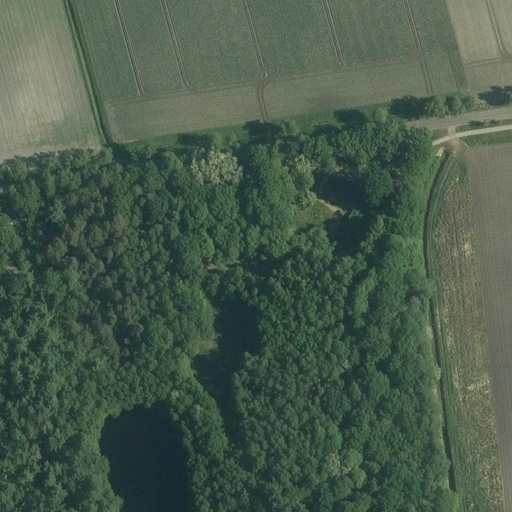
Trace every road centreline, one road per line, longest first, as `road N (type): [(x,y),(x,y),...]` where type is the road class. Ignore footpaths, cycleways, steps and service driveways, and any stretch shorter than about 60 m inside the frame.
road 1 (tertiary): [(407,128),(0,189)]
road 2 (track): [(362,244),(326,259),(244,269),(194,265),(174,247),(91,225),(56,256),(39,260),(0,248)]
road 3 (track): [(349,511),(395,211)]
